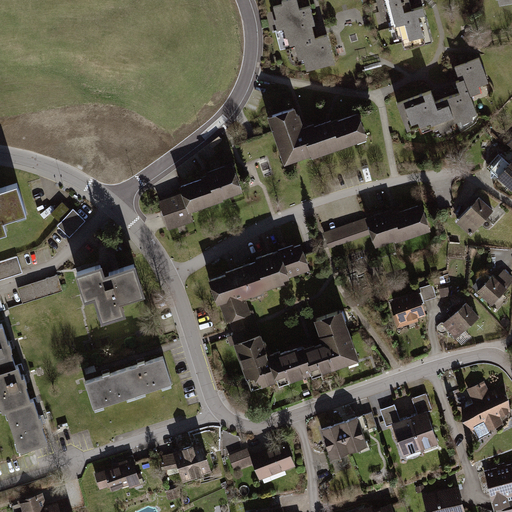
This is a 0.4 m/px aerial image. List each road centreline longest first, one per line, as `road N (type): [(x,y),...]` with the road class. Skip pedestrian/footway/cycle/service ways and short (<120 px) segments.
road 1 (residential): [(114,202),(230,109),(252,56),(244,0)]
road 2 (residential): [(173,274),(277,215),(399,177)]
road 3 (residential): [(299,411),(467,357),(495,356),(511,372)]
road 4 (residential): [(220,409),(10,479)]
road 5 (residential): [(173,274),(220,409)]
road 6 (residential): [(0,156),(62,171),(114,202)]
